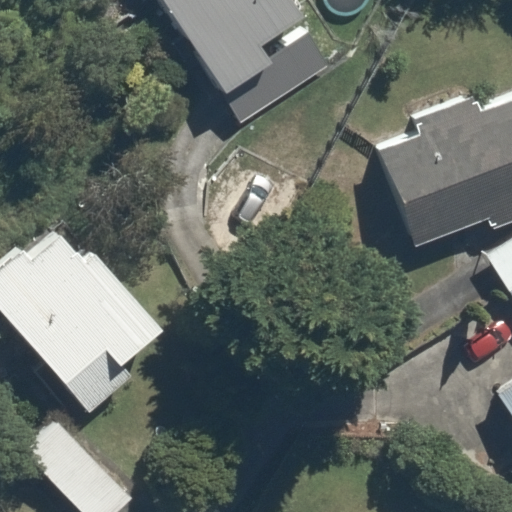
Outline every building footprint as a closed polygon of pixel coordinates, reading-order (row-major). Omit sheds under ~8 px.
[(157,0),(233,123),(330,63),(290,0),(157,0)] [(511,84),(369,141),(408,239),(511,198),(511,84)] [(197,205),(154,228),(178,274),(221,251),(197,205)] [(14,234),(0,246),(0,310),(85,402),(124,366),(114,355),(156,316),(62,215),(26,248),(14,234)] [(511,226),(474,248),(511,317),(511,226)] [(511,371),(486,387),(511,432),(511,371)] [(94,511),(124,486),(52,406),(19,435),(87,511),(94,511)]
